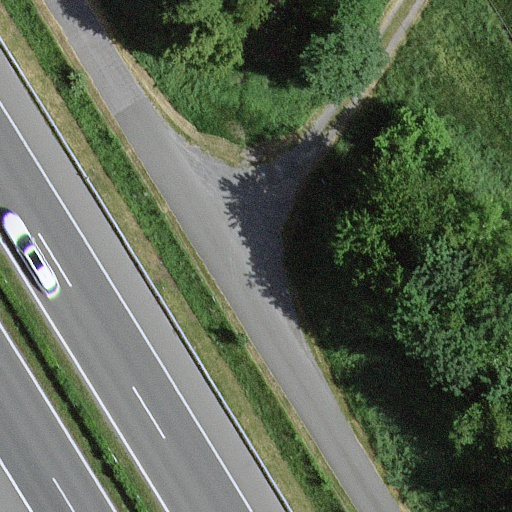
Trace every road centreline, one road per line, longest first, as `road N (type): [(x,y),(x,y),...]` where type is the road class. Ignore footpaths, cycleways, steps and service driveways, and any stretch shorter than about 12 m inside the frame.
road 1 (unclassified): [(70,0),(388,511)]
road 2 (motorway): [(209,511),(0,171)]
road 3 (track): [(415,0),(350,98),(227,248)]
road 4 (motorway): [(0,395),(71,511)]
